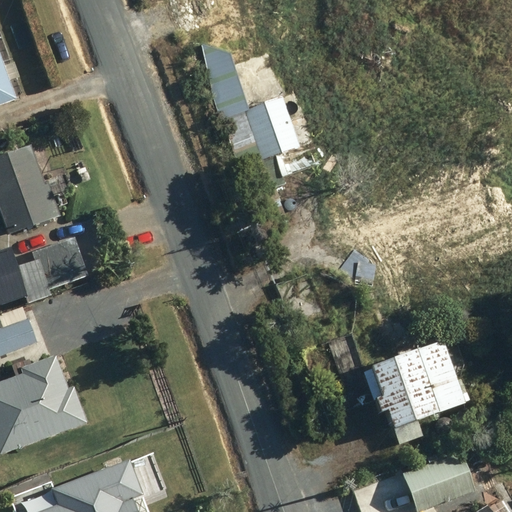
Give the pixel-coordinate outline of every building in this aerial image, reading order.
[(200,49),(203,57),(198,59),(205,76),(207,75),(208,88),(239,172),(315,144),(298,97),(303,95),(299,82),(291,85),(288,77),(282,79),(285,87),(282,88),(285,97),(247,111),(228,58),(204,47),(200,49)] [(193,54),(184,57),(186,65),(196,62),(193,54)] [(0,60),(0,101),(13,97),(0,60)] [(420,123),(428,141),(450,131),(458,149),(479,139),(463,104),(420,123)] [(26,142),(0,152),(0,212),(7,231),(57,212),(45,182),(43,183),(26,142)] [(30,250),(33,258),(14,265),(8,246),(0,248),(0,302),(86,274),(73,236),(30,250)] [(304,277),(275,287),(292,330),(338,314),(333,299),(323,302),(318,288),(304,277)] [(37,345),(28,320),(0,331),(0,357),(0,359),(37,345)] [(378,403),(373,405),(378,418),(382,417),(389,436),(432,421),(432,419),(461,409),(440,349),(367,374),(378,403)] [(20,368),(19,381),(0,387),(0,455),(0,456),(18,449),(19,451),(90,425),(79,393),(72,393),(67,386),(58,356),(20,368)] [(57,503),(32,511),(133,511),(128,497),(140,493),(127,458),(51,487),(57,503)] [(458,458),(403,478),(415,511),(427,511),(472,496),(458,458)]
